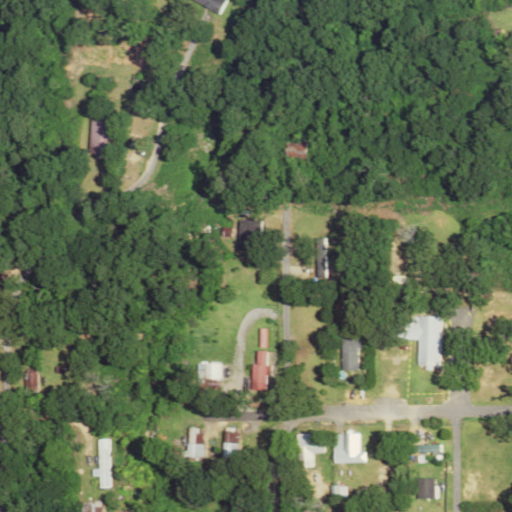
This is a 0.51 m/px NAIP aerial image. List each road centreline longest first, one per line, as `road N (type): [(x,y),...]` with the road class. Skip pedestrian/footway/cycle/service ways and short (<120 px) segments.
road 1 (residential): [(0,303),(28,263),(138,218),(177,169),(222,49),(237,44)]
road 2 (residential): [(282,511),(286,208)]
road 3 (residential): [(281,413),(511,407)]
